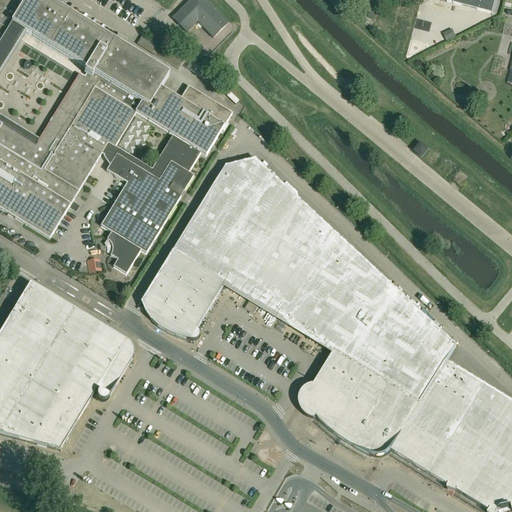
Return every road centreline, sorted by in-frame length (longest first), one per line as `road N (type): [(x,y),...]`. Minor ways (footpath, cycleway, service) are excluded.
road 1 (track): [(213,0),(309,137),(470,291),(481,317)]
road 2 (track): [(277,85),(354,133),(509,263),(481,317)]
road 3 (unclassified): [(377,492),(296,448),(264,410),(125,323)]
road 4 (track): [(318,109),(342,108),(350,92),(274,0)]
